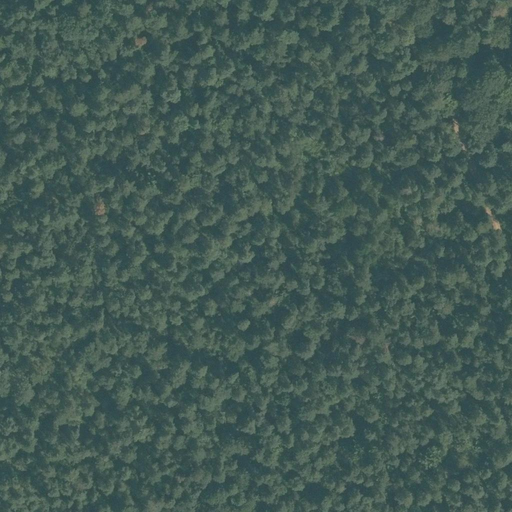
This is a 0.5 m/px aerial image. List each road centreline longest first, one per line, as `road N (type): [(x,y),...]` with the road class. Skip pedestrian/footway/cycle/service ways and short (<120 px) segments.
road 1 (track): [(448,103),(511,265)]
road 2 (track): [(378,0),(448,103)]
